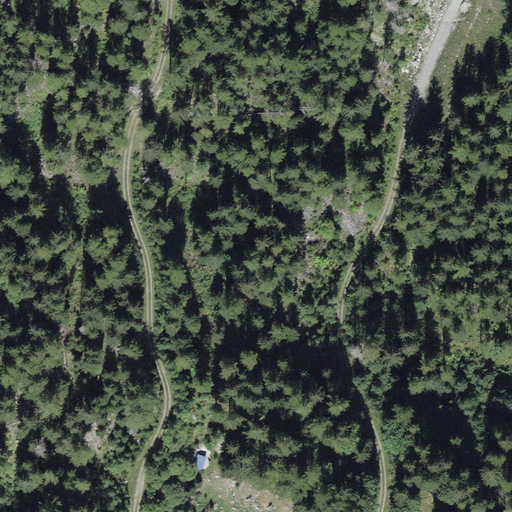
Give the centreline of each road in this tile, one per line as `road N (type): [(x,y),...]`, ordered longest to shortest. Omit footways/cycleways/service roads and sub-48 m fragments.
road 1 (track): [(458,0),(417,97),(390,210),(343,295),(340,344),(372,414),(384,484),(379,511)]
road 2 (track): [(136,511),(168,399),(125,171),(135,119),(159,65),(168,0)]
